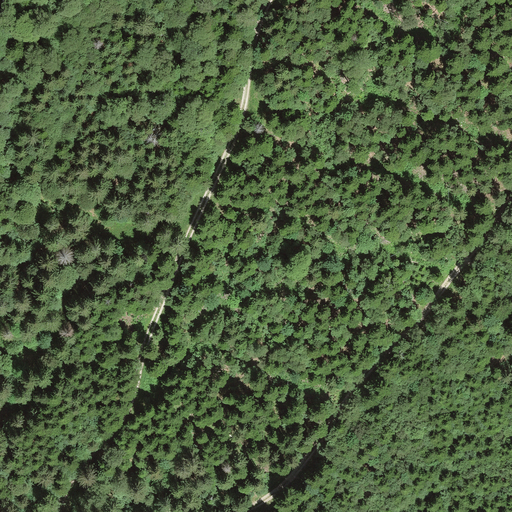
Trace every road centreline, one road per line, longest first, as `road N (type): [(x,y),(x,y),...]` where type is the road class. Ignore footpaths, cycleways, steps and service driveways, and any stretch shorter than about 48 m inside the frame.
road 1 (track): [(58,511),(79,468),(132,398),(153,324),(247,89)]
road 2 (track): [(246,511),(305,462),(511,193)]
